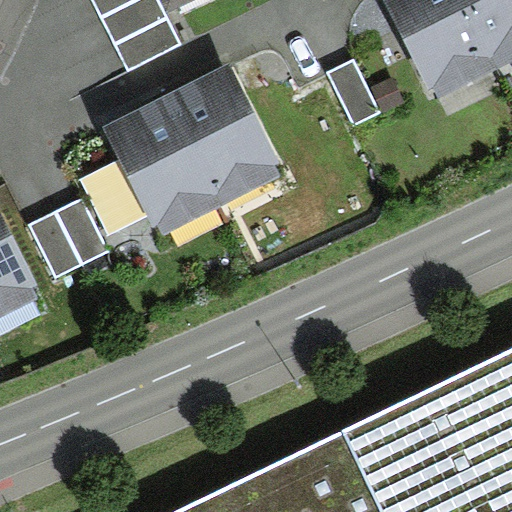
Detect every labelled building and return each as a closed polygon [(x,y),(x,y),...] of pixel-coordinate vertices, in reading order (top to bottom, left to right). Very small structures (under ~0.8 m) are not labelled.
[(151,0),(85,0),(121,74),(175,49),(169,37),(151,0)] [(151,0),(169,37),(247,0),(151,0)] [(493,79),(454,0),(382,0),(380,1),(432,108),(493,79)] [(511,0),(454,0),(493,79),(511,69),(511,0)] [(375,117),(350,68),(326,80),(351,130),(375,117)] [(228,80),(165,109),(216,217),(279,187),(228,80)] [(216,217),(165,109),(105,137),(155,245),(216,217)] [(79,208),(27,232),(51,282),(102,259),(79,208)] [(0,240),(0,330),(35,315),(0,240)] [(511,511),(511,354),(189,511),(511,511)]
